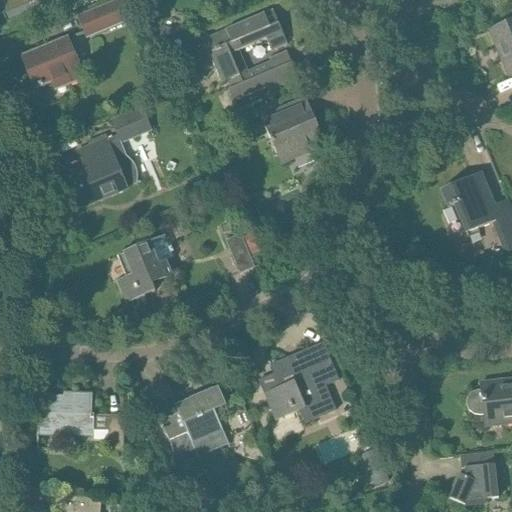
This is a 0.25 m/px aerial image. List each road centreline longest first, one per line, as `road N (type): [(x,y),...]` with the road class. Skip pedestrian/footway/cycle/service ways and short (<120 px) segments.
road 1 (residential): [(0,352),(136,356),(340,275)]
road 2 (residential): [(368,154),(471,114),(360,40)]
road 3 (residential): [(409,511),(416,478),(405,359),(418,334)]
road 4 (residential): [(340,275),(349,209),(368,154)]
